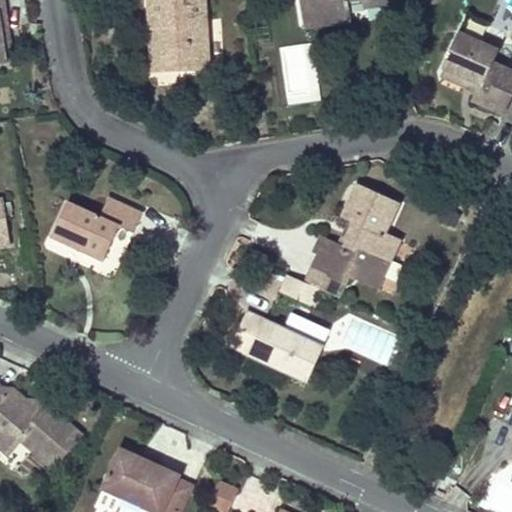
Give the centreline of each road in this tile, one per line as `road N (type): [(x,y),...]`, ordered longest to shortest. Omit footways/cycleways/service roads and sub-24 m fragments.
road 1 (residential): [(217,163),(391,137),(431,140),(511,172)]
road 2 (residential): [(142,388),(390,502)]
road 3 (residential): [(54,0),(68,79),(87,112),(155,152),(201,164)]
road 4 (residential): [(142,388),(222,195),(217,163)]
road 5 (residential): [(0,322),(142,388)]
